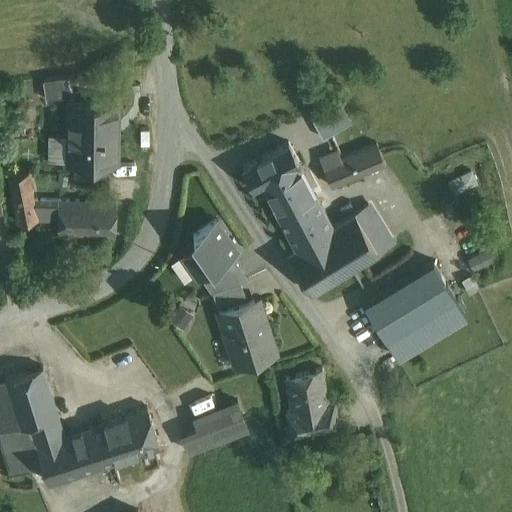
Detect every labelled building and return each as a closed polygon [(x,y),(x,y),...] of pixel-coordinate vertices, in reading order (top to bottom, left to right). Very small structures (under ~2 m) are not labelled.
[(117,56),(101,59),(103,69),(118,66),(117,56)] [(72,74),(44,79),(48,99),(75,94),(72,74)] [(340,99),(312,115),(324,137),(333,132),(352,122),(340,99)] [(118,103),(71,103),(70,135),(70,160),(76,160),(108,160),(118,160),(118,103)] [(70,135),(51,135),(51,160),(70,160),(70,135)] [(290,141),(244,166),(255,187),(263,183),(300,163),(302,162),(290,141)] [(377,142),(343,157),(345,161),(351,176),(386,162),(377,142)] [(108,160),(76,160),(75,176),(107,179),(108,160)] [(345,161),(327,168),(333,184),(351,176),(345,161)] [(333,224),(300,163),(263,183),(296,247),(333,224)] [(474,166),(449,177),(456,194),(481,183),(474,166)] [(36,199),(30,171),(10,175),(19,222),(39,218),(36,199)] [(60,200),(36,199),(39,218),(60,218),(60,200)] [(118,201),(60,199),(60,200),(60,218),(59,233),(117,235),(118,201)] [(394,242),(369,203),(356,211),(381,250),(394,242)] [(296,247),(287,252),(314,292),(381,250),(356,211),(333,224),(296,247)] [(218,218),(195,235),(199,242),(185,252),(200,274),(215,264),(214,264),(238,247),(218,218)] [(435,260),(366,302),(388,337),(457,295),(435,260)] [(242,281),(214,291),(218,304),(247,295),(242,281)] [(457,295),(388,337),(399,356),(468,314),(457,295)] [(255,300),(220,311),(230,341),(232,341),(239,362),(277,350),(269,328),(264,329),(255,300)] [(194,313),(182,304),(179,309),(191,318),(194,313)] [(179,309),(172,318),(184,327),(187,323),(191,318),(179,309)] [(60,414),(44,366),(6,378),(21,426),(31,423),(60,414)] [(328,367),(284,378),(290,411),(334,402),(328,367)] [(21,426),(6,378),(0,380),(0,439),(11,475),(44,464),(31,423),(21,426)] [(238,400),(199,415),(204,428),(186,435),(190,449),(249,428),(238,400)] [(290,411),(289,411),(293,431),(338,422),(335,402),(290,411)] [(149,406),(106,420),(118,459),(161,445),(149,406)] [(88,426),(66,433),(60,414),(31,423),(44,464),(50,482),(100,465),(88,426)] [(106,420),(88,426),(100,465),(118,459),(106,420)]
